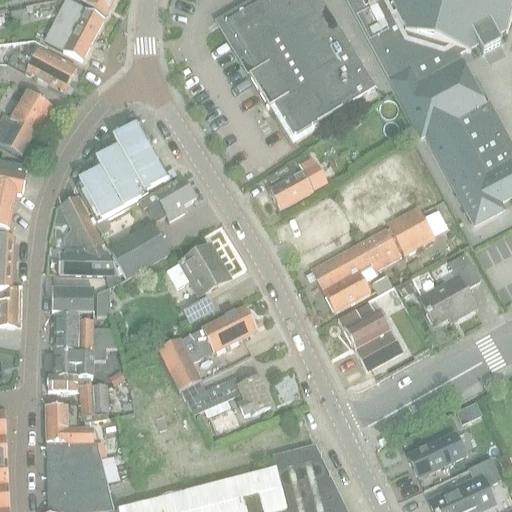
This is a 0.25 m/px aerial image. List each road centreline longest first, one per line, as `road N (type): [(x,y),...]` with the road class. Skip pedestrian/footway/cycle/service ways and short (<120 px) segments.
road 1 (residential): [(21,511),(34,269),(48,194),(99,109),(151,81)]
road 2 (tertiary): [(340,426),(267,274),(151,81)]
road 3 (residential): [(340,426),(511,335)]
